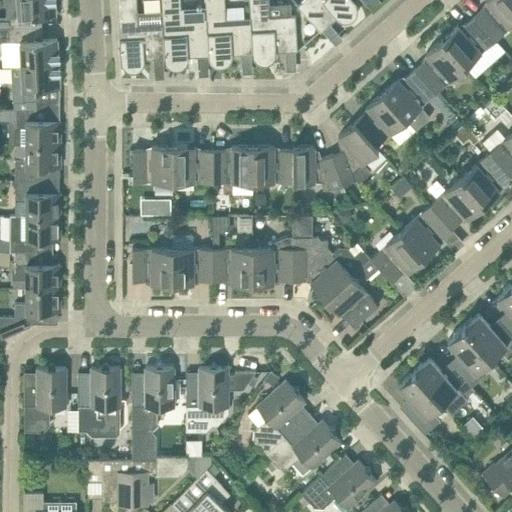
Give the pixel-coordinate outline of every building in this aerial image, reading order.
[(5,0),(6,16),(8,16),(9,28),(34,27),(34,15),(56,14),(55,1),(56,1),(56,0),(5,0)] [(116,0),(120,60),(121,62),(121,64),(122,66),(123,67),(125,68),(126,69),(129,70),(131,71),(132,71),(133,71),(135,70),(137,70),(139,68),(141,67),(142,66),(142,65),(143,64),(144,61),(144,59),(144,58),(164,57),(162,21),(137,23),(135,0),(116,0)] [(160,0),(162,21),(164,57),(164,59),(165,60),(165,61),(166,63),(167,64),(169,66),(172,68),(173,68),(175,68),(177,68),(178,68),(180,68),(182,67),(184,65),(186,64),(187,62),(187,61),(188,60),(188,59),(188,57),(188,56),(208,55),(206,19),(182,20),(180,0),(160,0)] [(204,0),(206,19),(208,55),(208,57),(209,59),(210,61),(211,62),(213,63),(214,64),(217,65),(219,66),(221,66),(223,65),(225,65),(226,64),(228,63),(230,61),(231,60),(231,59),(232,57),(232,56),(232,54),(232,53),(252,52),(250,16),(226,18),(224,0),(204,0)] [(249,0),(250,16),(252,52),(252,54),(253,55),(253,57),(254,58),(255,60),(257,61),(258,62),(259,62),(261,63),(263,63),(264,63),(266,63),(268,63),(270,62),(272,61),(273,59),(274,57),(276,55),(276,53),(276,52),(276,51),(297,49),(296,29),(295,14),(270,15),(268,0),(249,0)] [(301,0),(297,4),(320,31),(336,17),(337,18),(339,19),(340,20),(342,20),(345,21),(348,20),(351,19),(352,19),(353,18),(354,16),(355,15),(356,13),(357,12),(357,11),(357,9),(357,8),(357,7),(357,5),(356,4),(355,2),(355,1),(353,0),(301,0)] [(511,23),(511,0),(486,0),(488,2),(474,14),(495,39),(511,23)] [(460,27),(458,24),(442,38),(465,65),(495,39),(474,14),(460,27)] [(9,28),(0,28),(0,41),(19,40),(21,64),(58,62),(58,59),(60,59),(59,50),(58,50),(57,38),(35,39),(34,27),(9,28)] [(465,65),(442,38),(426,53),(428,55),(414,68),(436,92),(465,65)] [(58,62),(21,64),(11,65),(13,101),(39,99),(38,87),(60,86),(59,73),(60,73),(60,64),(59,64),(58,62)] [(400,80),(398,77),(382,91),(406,118),(436,92),(414,68),(400,80)] [(406,118),(382,91),(366,106),(368,108),(354,121),(378,148),(376,145),(406,118)] [(480,105),(467,117),(471,121),(484,110),(480,105)] [(15,106),(15,114),(8,114),(8,142),(26,142),(60,142),(60,119),(36,119),(36,106),(15,106)] [(340,144),(341,147),(342,149),(331,153),(343,183),(355,179),(354,179),(361,173),(356,168),(378,148),(354,121),(338,135),(344,141),(340,144)] [(511,129),(489,150),(511,174),(511,173),(511,129)] [(60,142),(26,142),(26,158),(15,158),(15,178),(36,178),(36,166),(60,166),(60,142)] [(151,148),(132,148),(132,180),(173,180),(173,144),(151,144),(151,148)] [(194,148),(194,145),(173,144),(173,180),(213,180),(213,148),(194,148)] [(231,144),(231,148),(213,148),(213,180),(252,180),(253,145),(231,144)] [(274,148),(274,145),(253,145),(252,180),(293,180),(293,145),(292,145),(292,148),(274,148)] [(314,153),(314,145),(293,145),(293,180),(322,180),(322,188),(330,188),(331,188),(343,183),(331,153),(320,157),(319,153),(314,153)] [(511,174),(489,150),(460,176),(484,203),(500,189),(497,186),(511,174)] [(468,217),(484,203),(460,176),(430,203),(452,227),(465,215),(468,217)] [(36,191),(36,178),(15,178),(15,213),(15,214),(60,214),(60,191),(36,191)] [(141,198),(141,213),(170,213),(170,198),(141,198)] [(452,227),(430,203),(400,229),(417,248),(424,256),(440,242),(437,240),(452,227)] [(349,207),(337,212),(342,223),(349,220),(352,214),(349,207)] [(15,213),(10,213),(10,250),(15,250),(36,250),(36,238),(60,238),(60,214),(15,214),(15,213)] [(293,213),(292,232),(313,233),(313,213),(293,213)] [(424,256),(417,248),(400,229),(370,256),(378,265),(379,266),(391,280),(406,268),(408,270),(424,256)] [(273,240),(273,246),(252,246),(252,282),(273,282),(273,279),(292,279),(292,246),(292,235),(285,235),(273,240)] [(292,246),(292,279),(305,279),(305,272),(311,272),(315,276),(310,281),(324,296),(351,273),(368,255),(361,248),(359,246),(352,252),(346,245),(337,245),(331,250),(327,246),(327,238),(319,237),(317,235),(292,235),(292,246)] [(212,279),(212,246),(172,247),(172,283),(193,283),(193,279),(212,279)] [(252,282),(252,246),(212,246),(212,279),(231,279),(231,282),(252,282)] [(132,247),(132,279),(151,279),(151,283),(172,283),(172,247),(132,247)] [(36,262),(36,250),(15,250),(15,288),(26,288),(26,286),(60,286),(60,263),(36,262)] [(369,256),(358,266),(367,277),(379,266),(378,265),(370,256),(369,256)] [(338,312),(341,310),(353,324),(378,303),(351,273),(324,297),(338,312)] [(504,290),(497,296),(511,313),(511,314),(504,322),(511,331),(511,282),(511,284),(510,282),(502,289),(504,290)] [(26,286),(26,288),(26,301),(15,301),(15,317),(0,316),(0,334),(3,341),(31,327),(31,322),(36,322),(36,310),(60,310),(60,286),(26,286)] [(463,323),(465,325),(463,326),(491,358),(500,349),(508,358),(511,354),(511,331),(504,322),(495,330),(479,312),(472,318),(471,317),(463,323)] [(454,334),(447,340),(463,358),(454,366),(471,385),(487,372),(482,366),(491,358),(463,326),(461,328),(460,326),(453,333),(454,334)] [(414,367),(415,369),(413,370),(441,402),(451,393),(458,402),(474,388),(471,385),(454,366),(445,374),(429,356),(422,362),(421,361),(414,367)] [(37,366),(37,377),(24,377),(24,430),(43,430),(49,423),(49,406),(66,406),(66,366),(37,366)] [(78,430),(103,430),(103,406),(120,406),(120,366),(91,366),(91,377),(78,377),(78,397),(78,430)] [(151,430),(157,423),(157,406),(174,406),(174,366),(145,366),(145,377),(132,377),(132,397),(132,430),(151,430)] [(253,373),(255,370),(235,370),(235,372),(228,372),(228,366),(199,366),(199,377),(186,377),(186,430),(204,430),(211,423),(211,411),(228,411),(228,387),(243,387),(248,381),(253,384),(258,377),(253,373)] [(397,384),(413,402),(404,410),(424,433),(440,419),(432,410),(441,402),(413,370),(412,372),(410,370),(403,377),(404,378),(397,384)] [(256,405),(246,413),(257,425),(254,428),(253,438),(266,451),(310,412),(309,412),(305,416),(297,407),(302,403),(305,400),(298,392),(299,386),(293,386),(286,378),(276,387),(271,391),(256,405)] [(310,412),(266,451),(278,465),(287,466),(291,462),(302,474),(311,466),(326,453),(341,440),(334,432),(334,426),(329,426),(322,418),(318,422),(313,426),(305,417),(310,413),(310,412)] [(511,485),(511,446),(495,462),(494,461),(483,471),(503,494),(511,485)] [(88,458),(88,481),(101,481),(101,488),(101,496),(101,500),(118,500),(118,502),(146,502),(146,500),(146,481),(146,473),(155,473),(155,475),(180,475),(188,467),(188,455),(156,455),(156,458),(88,458)] [(314,506),(323,506),(336,494),(347,507),(377,480),(358,459),(349,466),(341,456),(301,491),(302,493),(309,500),(314,506)] [(229,511),(231,511),(221,501),(230,492),(206,466),(199,474),(185,488),(196,500),(183,511),(229,511)] [(75,511),(76,510),(43,510),(43,491),(24,491),(23,511),(75,511)] [(302,493),(296,498),(303,505),(309,500),(302,493)] [(405,511),(394,499),(385,506),(376,497),(359,511),(405,511)]
